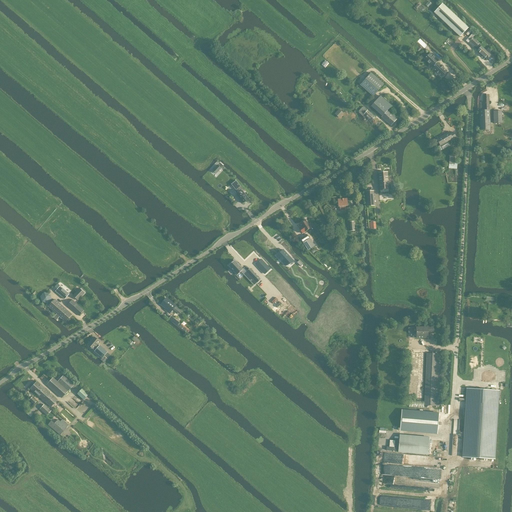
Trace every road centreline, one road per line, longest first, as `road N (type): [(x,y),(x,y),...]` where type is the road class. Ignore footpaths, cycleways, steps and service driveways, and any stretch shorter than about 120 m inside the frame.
road 1 (tertiary): [(0,384),(511,60)]
road 2 (track): [(445,511),(469,88)]
road 3 (track): [(344,166),(220,57)]
